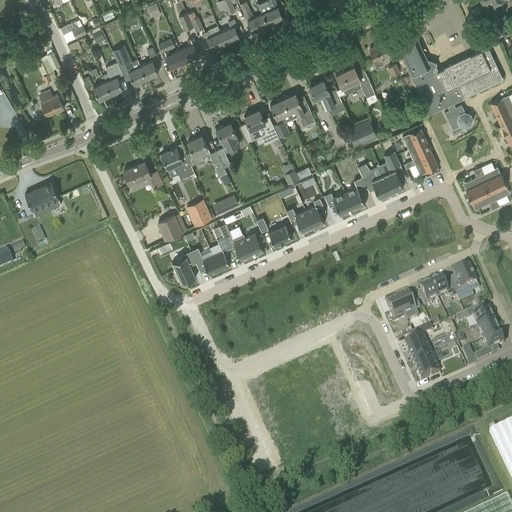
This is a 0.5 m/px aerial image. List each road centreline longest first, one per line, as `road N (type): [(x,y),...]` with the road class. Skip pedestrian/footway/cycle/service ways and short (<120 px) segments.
road 1 (residential): [(190,302),(434,192),(444,191),(463,221),(481,227)]
road 2 (tertiary): [(103,129),(394,0)]
road 3 (track): [(257,511),(511,393)]
road 4 (track): [(255,511),(151,280)]
road 5 (residential): [(369,311),(231,367),(221,364),(190,302)]
road 6 (residential): [(88,135),(151,280),(190,302)]
road 7 (residential): [(511,352),(410,391),(369,311)]
road 8 (residential): [(369,311),(367,300),(473,249),(481,227)]
road 9 (residential): [(103,129),(35,0)]
